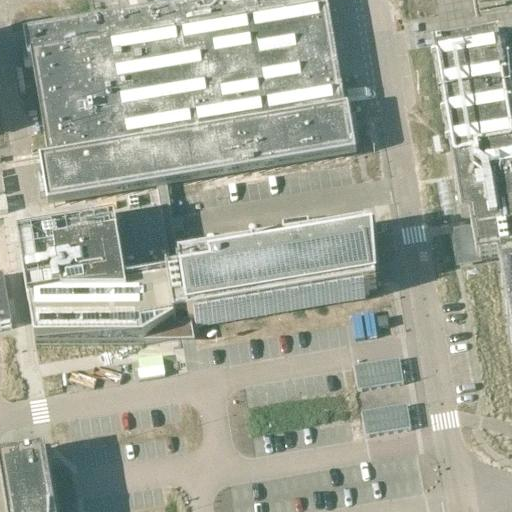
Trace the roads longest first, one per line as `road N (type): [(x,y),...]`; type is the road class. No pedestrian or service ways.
road 1 (unknown): [(408,199),(189,229)]
road 2 (unknown): [(0,38),(25,223)]
